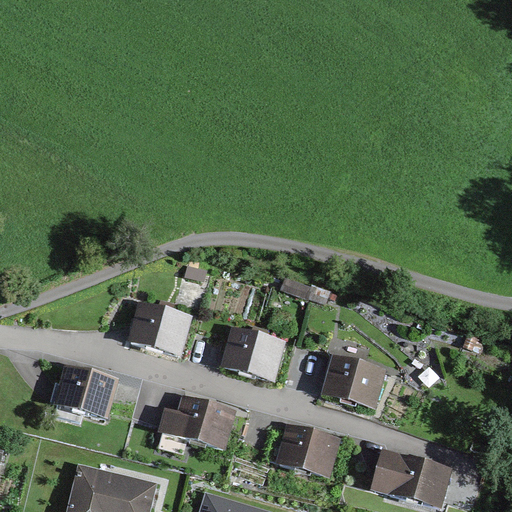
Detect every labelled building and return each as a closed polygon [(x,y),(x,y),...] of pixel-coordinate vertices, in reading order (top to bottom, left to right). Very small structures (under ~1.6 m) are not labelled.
[(192,320),(143,310),(135,350),(183,360),(192,320)] [(296,351),(237,336),(227,377),(285,391),(296,351)] [(399,372),(341,359),(331,403),(390,415),(399,372)] [(124,380),(66,368),(58,411),(116,422),(124,380)] [(231,410),(169,397),(160,438),(222,451),(231,410)] [(342,445),(281,434),(274,474),(335,484),(342,445)] [(441,511),(452,471),(382,453),(371,495),(435,511),(441,511)] [(153,511),(160,489),(82,468),(70,511),(153,511)] [(263,511),(206,495),(200,511),(263,511)]
